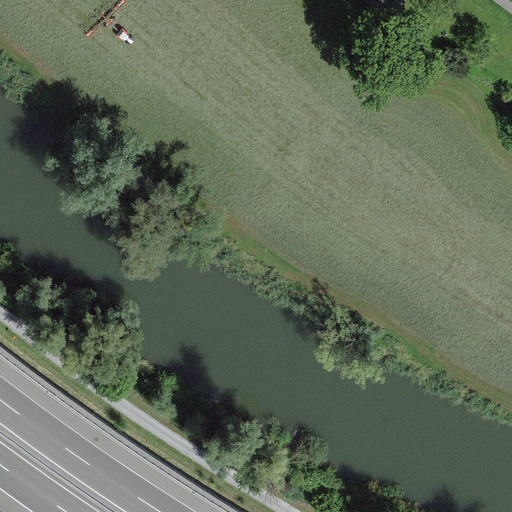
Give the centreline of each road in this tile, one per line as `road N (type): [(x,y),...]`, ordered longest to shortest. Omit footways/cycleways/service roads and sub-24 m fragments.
road 1 (track): [(0,311),(295,511)]
road 2 (motorway): [(170,511),(0,392)]
